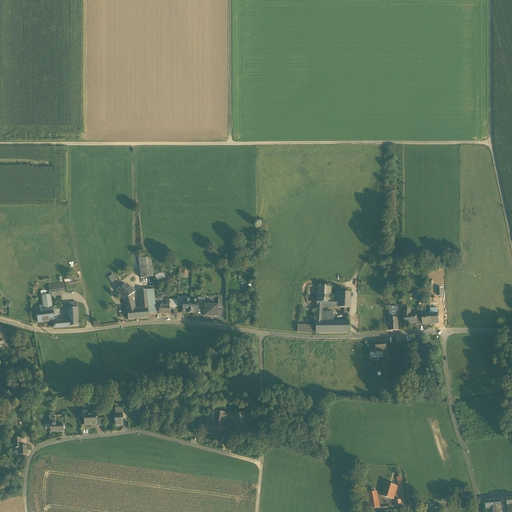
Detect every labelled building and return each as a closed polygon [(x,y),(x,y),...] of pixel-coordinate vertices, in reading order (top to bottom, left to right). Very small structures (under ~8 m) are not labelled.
[(138,259),(140,279),(153,277),(151,258),(138,259)] [(108,278),(113,283),(117,280),(113,275),(108,278)] [(63,284),(52,286),(53,293),(64,291),(63,284)] [(124,301),(128,298),(123,293),(128,288),(125,284),(119,289),(118,289),(116,291),(124,301)] [(130,287),(128,288),(123,293),(128,298),(131,295),(134,292),(130,287)] [(317,287),(317,299),(330,300),(331,287),(317,287)] [(154,290),(146,290),(148,309),(148,315),(156,315),(156,313),(155,306),(154,290)] [(344,308),(350,309),(350,293),(335,292),(335,300),(339,300),(338,308),(344,308)] [(36,311),(38,323),(52,322),(54,321),(53,310),(53,309),(53,308),(51,295),(41,296),(43,310),(36,311)] [(136,310),(131,295),(128,298),(124,301),(127,311),(136,310)] [(317,299),(316,307),(323,307),(338,308),(339,300),(335,300),(330,300),(317,299)] [(166,306),(159,306),(159,313),(159,314),(169,314),(169,307),(169,300),(166,300),(166,306)] [(388,310),(388,319),(389,318),(398,317),(398,306),(390,307),(391,310),(388,310)] [(77,308),(74,309),(68,309),(68,321),(69,327),(78,326),(77,308)] [(148,315),(148,309),(142,309),(136,310),(127,311),(128,320),(148,318),(148,315)] [(410,324),(411,324),(412,324),(413,324),(416,324),(416,323),(416,318),(416,315),(410,315),(410,311),(406,310),(405,310),(405,313),(405,314),(405,315),(404,315),(404,316),(404,324),(410,324)] [(439,324),(438,312),(431,313),(431,321),(431,324),(439,324)] [(333,313),(322,313),(322,322),(332,322),(333,313)] [(423,325),(431,324),(431,321),(431,313),(422,314),(422,319),(423,325)] [(389,318),(390,331),(399,330),(398,317),(389,318)] [(332,322),(322,322),(316,322),(316,326),(315,334),(348,334),(349,322),(332,322)] [(297,332),(315,334),(316,326),(297,325),(297,332)] [(375,342),(376,349),(376,351),(382,350),(387,350),(386,341),(375,342)] [(383,357),(382,350),(376,351),(376,349),(374,349),(374,347),(370,347),(371,358),(383,357)] [(216,413),(214,422),(213,425),(223,427),(224,419),(226,412),(217,410),(216,413)] [(246,425),(248,437),(256,436),(252,411),(244,413),(245,421),(246,425)] [(114,414),(115,426),(123,425),(122,412),(120,412),(120,414),(114,414)] [(224,419),(235,421),(234,415),(235,415),(235,414),(226,412),(224,419)] [(244,413),(235,415),(234,415),(235,421),(235,423),(245,421),(244,413)] [(84,418),(84,426),(94,426),(94,424),(97,424),(97,414),(93,414),(93,415),(84,415),(84,418)] [(221,436),(223,427),(213,425),(214,422),(208,421),(205,432),(221,436)] [(62,423),(55,424),(50,424),(50,432),(62,432),(62,423)] [(248,437),(246,425),(236,426),(237,433),(228,435),(229,441),(248,437)] [(382,497),(393,500),(397,487),(386,484),(382,497)] [(367,493),(371,510),(378,508),(375,492),(367,493)] [(488,511),(493,511),(492,499),(485,500),(486,509),(489,509),(488,511)] [(500,499),(492,499),(493,511),(500,511),(499,508),(500,508),(501,508),(500,499)]
